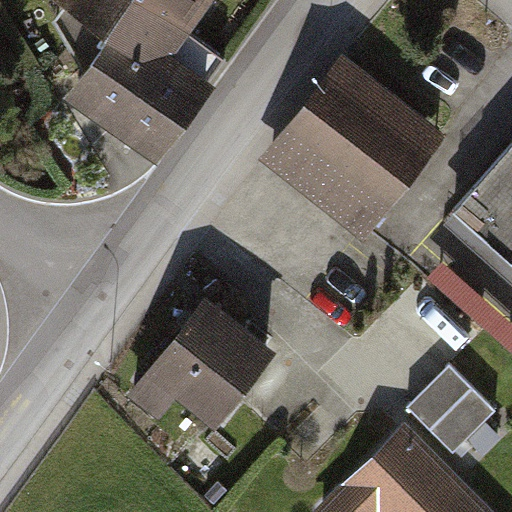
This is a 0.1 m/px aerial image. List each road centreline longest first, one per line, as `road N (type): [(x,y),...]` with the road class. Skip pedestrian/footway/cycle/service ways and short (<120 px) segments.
road 1 (residential): [(322,0),(94,284)]
road 2 (residential): [(94,284),(0,432)]
road 3 (unknown): [(177,180),(84,88)]
